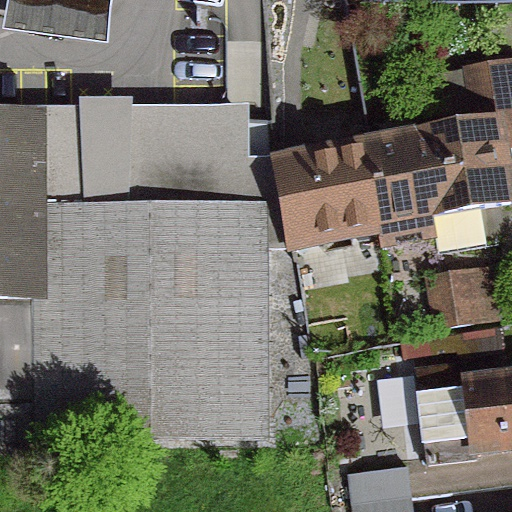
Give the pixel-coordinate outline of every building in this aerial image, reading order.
[(0,402),(31,402),(31,442),(261,444),(263,251),(291,252),(276,161),(262,161),(262,122),(239,122),(239,119),(237,119),(237,122),(122,122),(122,120),(119,120),(119,122),(83,122),(82,120),(80,120),(80,122),(31,122),(31,120),(29,120),(29,122),(0,122),(0,402)] [(492,125),(361,147),(376,232),(380,254),(381,254),(381,250),(431,241),(427,219),(505,206),(492,125)] [(361,147),(276,161),(291,252),(376,232),(361,147)] [(428,313),(432,332),(491,323),(483,271),(449,277),(454,309),(428,313)] [(470,453),(511,448),(511,379),(445,386),(443,368),(410,372),(421,467),(471,462),(470,453)] [(403,470),(343,478),(346,508),(406,500),(403,470)] [(346,508),(347,511),(407,511),(406,500),(346,508)]
